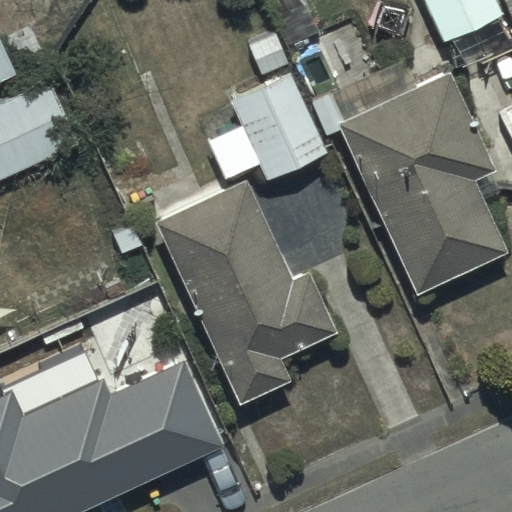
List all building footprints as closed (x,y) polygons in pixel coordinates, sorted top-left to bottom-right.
[(493,0),(420,0),(438,37),(498,9),(493,0)] [(323,147),(269,30),(243,42),(258,76),(224,92),(237,120),(203,136),(220,174),(254,158),(262,175),(323,147)] [(0,74),(11,69),(0,46),(0,74)] [(441,68),(332,120),(411,288),(499,246),(465,172),(485,162),(441,68)] [(0,96),(0,172),(73,139),(44,76),(0,96)] [(240,175),(150,215),(232,398),(283,375),(273,351),(329,326),(303,267),(285,275),(240,175)] [(0,511),(74,511),(222,444),(183,359),(112,392),(105,377),(22,415),(10,388),(0,392),(0,511)]
